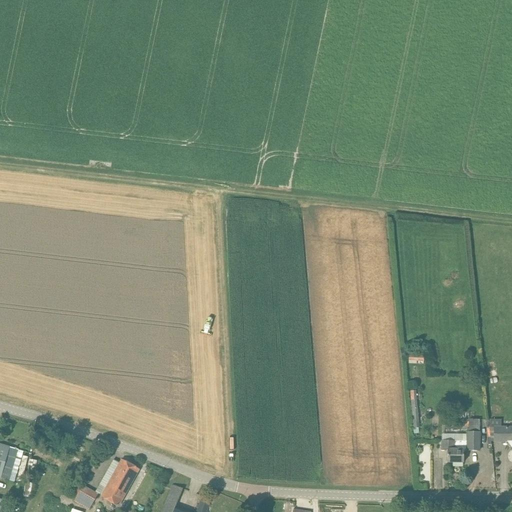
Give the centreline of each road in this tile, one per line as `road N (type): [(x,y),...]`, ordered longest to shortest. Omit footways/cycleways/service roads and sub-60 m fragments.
road 1 (track): [(0,162),(511,220)]
road 2 (unknown): [(210,187),(255,491)]
road 3 (tertiary): [(255,491),(0,408)]
road 4 (tertiary): [(511,497),(255,491)]
